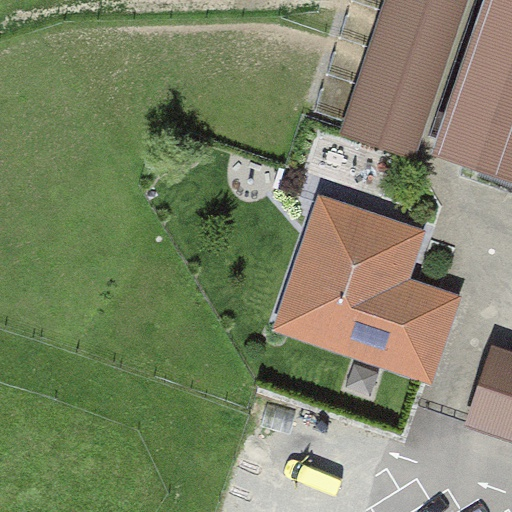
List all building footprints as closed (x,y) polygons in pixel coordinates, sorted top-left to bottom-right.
[(470,0),(388,0),(340,150),(414,174),(470,0)] [(511,0),(496,0),(438,180),(511,204),(511,0)] [(427,238),(317,203),(272,342),(437,394),(463,312),(409,295),(427,238)] [(511,368),(490,362),(467,436),(511,450),(511,368)] [(456,511),(401,496),(396,511),(456,511)]
